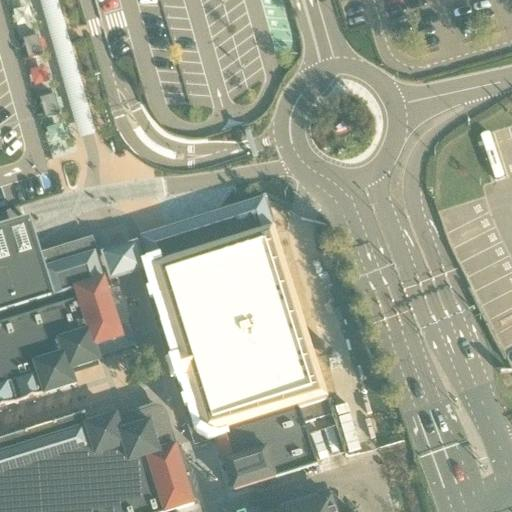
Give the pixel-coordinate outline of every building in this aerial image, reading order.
[(0,229),(0,267),(37,256),(25,221),(0,229)] [(152,266),(150,267),(151,269),(153,277),(154,279),(156,286),(157,288),(159,295),(160,298),(162,306),(163,307),(165,315),(166,317),(168,324),(169,326),(169,327),(171,334),(172,336),(174,343),(175,345),(177,353),(178,355),(180,363),(181,365),(183,372),(184,374),(186,381),(187,384),(189,391),(190,393),(192,401),(193,402),(194,405),(195,410),(196,412),(198,420),(199,422),(201,429),(202,431),(204,437),(204,438),(204,439),(205,441),(206,441),(216,438),(222,456),(222,459),(223,461),(224,464),(225,464),(225,466),(227,473),(229,478),(231,485),(233,492),(234,493),(254,487),(275,480),(300,473),(318,467),(305,425),(332,416),(333,416),(329,402),(325,390),(323,384),(318,366),(316,361),(314,355),(307,332),(305,327),(298,304),(296,298),(280,246),(278,241),(274,229),(206,250),(204,251),(196,254),(185,257),(183,258),(182,258),(179,259),(178,258),(161,263),(152,266)] [(123,340),(104,281),(103,279),(102,280),(94,255),(96,254),(95,253),(93,253),(93,255),(74,261),(74,259),(72,260),(72,261),(53,267),(53,266),(51,266),(52,268),(43,270),(42,269),(41,270),(37,256),(7,265),(0,267),(0,314),(50,298),(76,290),(79,301),(51,310),(34,315),(6,324),(1,325),(0,325),(0,409),(26,402),(54,393),(75,386),(71,372),(99,363),(95,348),(123,340)] [(197,502),(189,479),(188,474),(180,449),(177,451),(176,448),(159,453),(151,426),(152,426),(151,424),(150,424),(148,425),(122,433),(117,419),(118,418),(118,417),(117,417),(93,424),(67,433),(36,442),(7,451),(0,453),(0,511),(173,511),(174,511),(194,506),(193,503),(197,502)] [(335,511),(331,500),(292,511),(335,511)]
